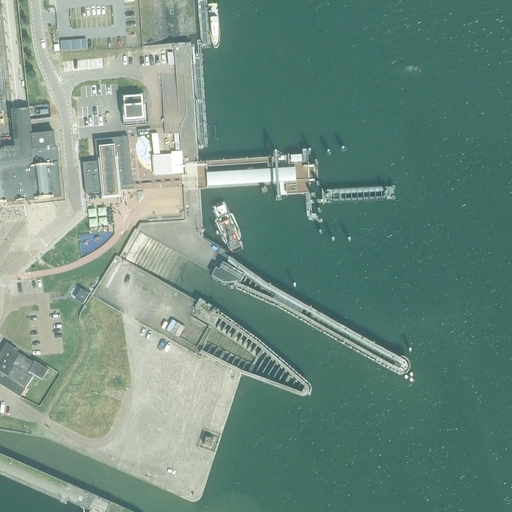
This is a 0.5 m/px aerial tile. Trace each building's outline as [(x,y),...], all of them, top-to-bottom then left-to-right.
[(125,107),(123,107),(124,121),(126,120),(127,124),(144,123),(143,119),(146,119),(145,106),(142,106),(142,97),(125,98),(125,107)] [(0,202),(61,196),(58,164),(60,164),(58,147),(54,147),(53,132),(32,134),(33,147),(35,166),(0,170),(0,202)] [(86,194),(133,189),(128,136),(95,140),(97,161),(83,163),(86,194)] [(154,175),(172,174),(171,155),(153,156),(154,175)] [(244,276),(223,264),(219,271),(216,270),(212,277),(223,284),(237,282),(240,283),(244,276)] [(0,383),(21,397),(34,375),(42,380),(49,370),(42,365),(35,361),(34,363),(14,350),(15,348),(7,343),(0,353),(0,383)] [(214,440),(206,437),(204,445),(211,447),(214,440)]
